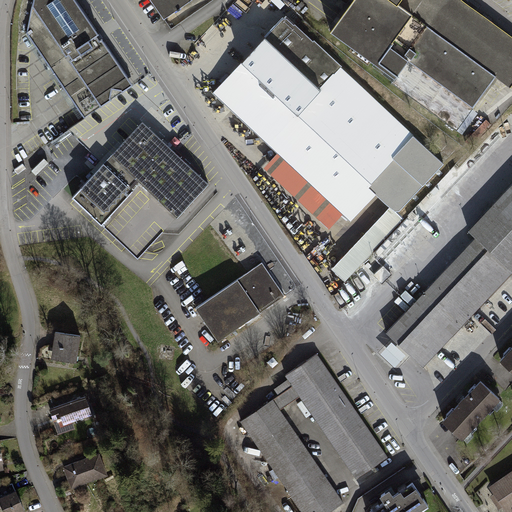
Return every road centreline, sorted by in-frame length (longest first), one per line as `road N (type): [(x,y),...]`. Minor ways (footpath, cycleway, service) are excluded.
road 1 (residential): [(116,0),(407,426)]
road 2 (residential): [(59,511),(26,443),(21,367),(31,316),(0,183)]
road 3 (residential): [(0,162),(7,0)]
road 4 (residential): [(511,322),(407,426)]
